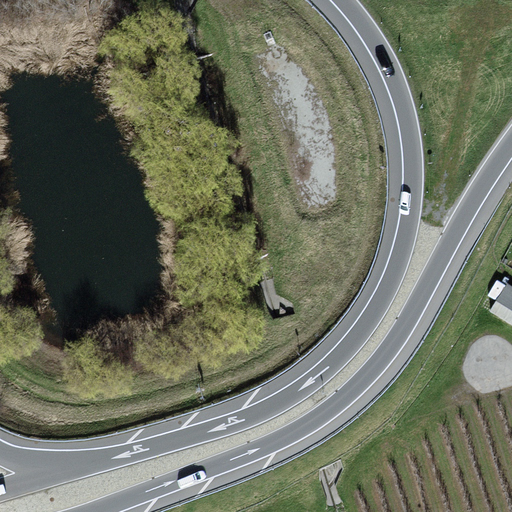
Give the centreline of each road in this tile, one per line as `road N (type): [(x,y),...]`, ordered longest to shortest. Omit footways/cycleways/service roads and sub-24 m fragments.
road 1 (motorway): [(341,0),(386,64),(409,145),(406,225),(378,299),(342,350),(269,405),(85,462)]
road 2 (motorway): [(95,511),(288,438),(346,400),(400,337),(511,147)]
